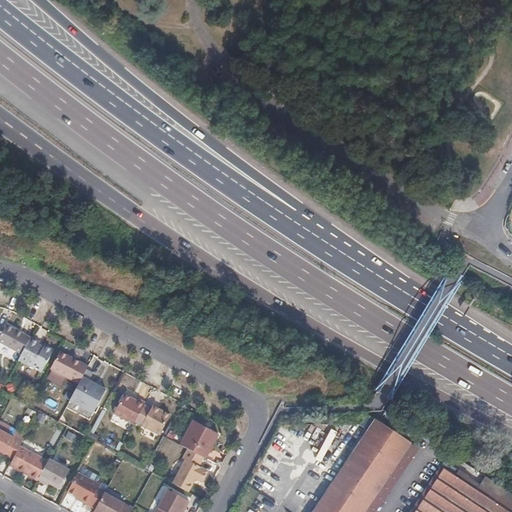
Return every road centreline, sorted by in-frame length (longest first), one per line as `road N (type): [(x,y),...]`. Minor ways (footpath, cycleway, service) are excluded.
road 1 (motorway): [(0,58),(85,128),(303,276),(511,400)]
road 2 (motorway): [(48,155),(511,433)]
road 3 (residential): [(214,511),(258,425),(254,402),(0,272)]
road 4 (motorway): [(318,238),(0,11)]
road 5 (motorway): [(318,238),(259,179),(38,0)]
road 6 (motorway): [(511,357),(318,238)]
